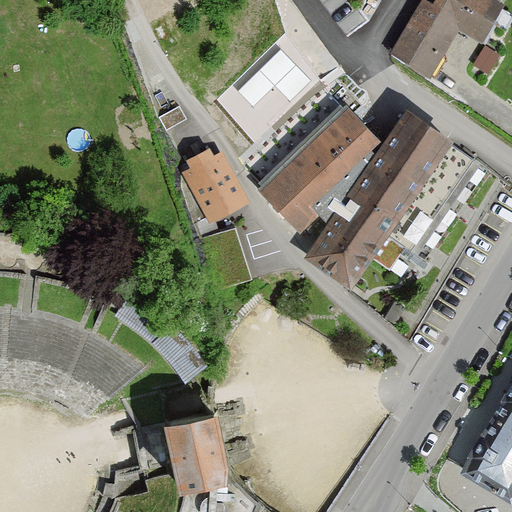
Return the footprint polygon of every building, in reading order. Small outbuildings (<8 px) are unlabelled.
[(498,9),(482,0),(431,0),(427,7),(420,2),(385,59),(422,82),(453,34),(474,47),(498,9)] [(396,111),(376,141),(344,107),(252,191),(292,234),(312,216),(320,222),(297,257),(345,288),(442,141),(396,111)] [(208,157),(204,148),(176,163),(207,224),(243,206),(216,153),(208,157)] [(151,283),(131,301),(199,377),(219,360),(151,283)] [(511,365),(450,468),(511,505),(511,365)] [(221,411),(169,422),(175,447),(184,489),(214,482),(235,478),(226,436),(221,411)]
